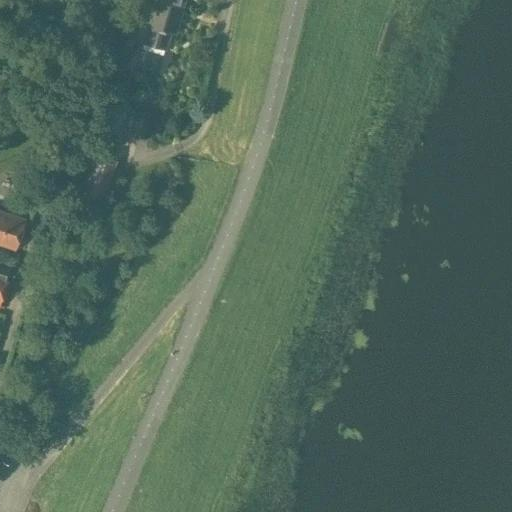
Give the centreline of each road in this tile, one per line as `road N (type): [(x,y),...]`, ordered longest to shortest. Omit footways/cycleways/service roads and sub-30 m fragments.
road 1 (unclassified): [(0,356),(108,0)]
road 2 (unclassified): [(215,263),(297,0)]
road 3 (unclassified): [(111,511),(215,263)]
road 4 (unclassified): [(38,462),(215,263)]
